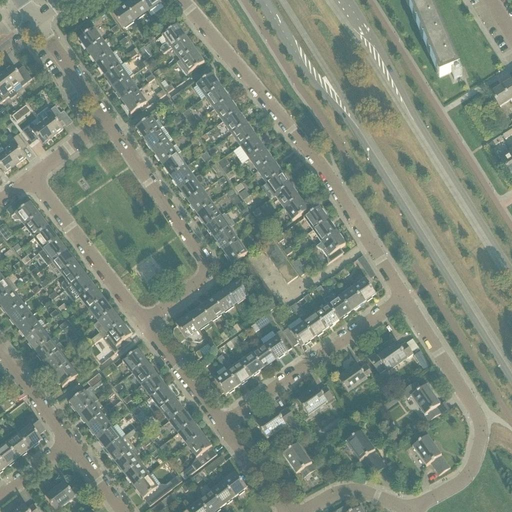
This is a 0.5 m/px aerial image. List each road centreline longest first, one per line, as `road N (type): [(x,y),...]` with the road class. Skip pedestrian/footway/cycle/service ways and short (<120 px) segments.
road 1 (secondary): [(261,0),(300,66),(359,130),(511,374)]
road 2 (residential): [(403,297),(324,170),(181,0)]
road 3 (secondary): [(511,279),(336,0)]
road 4 (residential): [(410,511),(468,474),(481,425),(403,297)]
road 5 (residential): [(142,323),(203,277),(204,268),(104,122)]
road 6 (residential): [(221,427),(403,297)]
road 7 (residential): [(142,323),(31,178)]
road 8 (residential): [(221,427),(142,323)]
road 9 (residential): [(104,122),(34,24)]
